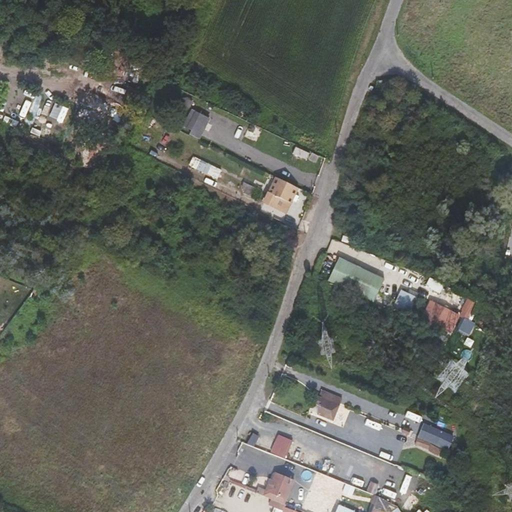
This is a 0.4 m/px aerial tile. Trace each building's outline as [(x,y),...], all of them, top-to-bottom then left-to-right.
[(122,95),(118,109),(131,114),(135,100),(122,95)] [(199,138),(210,117),(191,108),(183,126),(192,130),(190,134),(199,138)] [(222,112),(220,115),(234,122),(236,117),(222,112)] [(237,132),(232,144),(240,148),(245,135),(237,132)] [(195,154),(190,164),(219,177),(223,167),(195,154)] [(300,181),(279,172),(268,196),(288,206),(300,181)] [(244,182),(248,187),(260,193),(263,185),(247,178),(244,182)] [(400,289),(392,307),(408,315),(416,296),(400,289)] [(468,298),(459,315),(467,319),(476,302),(468,298)] [(428,300),(418,323),(425,326),(435,303),(428,300)] [(435,303),(425,326),(444,334),(454,311),(435,303)] [(335,420),(341,395),(317,390),(311,415),(335,420)] [(423,422),(417,438),(448,450),(454,435),(423,422)] [(270,452),(285,458),(293,440),(278,434),(270,452)] [(291,449),(289,459),(306,464),(309,454),(291,449)] [(269,501),(271,501),(280,483),(259,474),(256,480),(258,481),(252,494),(269,501)] [(251,478),(245,491),(252,494),(258,481),(256,480),(251,478)] [(367,492),(376,494),(378,483),(369,481),(367,492)] [(253,511),(263,511),(269,501),(252,494),(245,508),(253,511)] [(371,497),(369,511),(400,511),(402,501),(371,497)]
